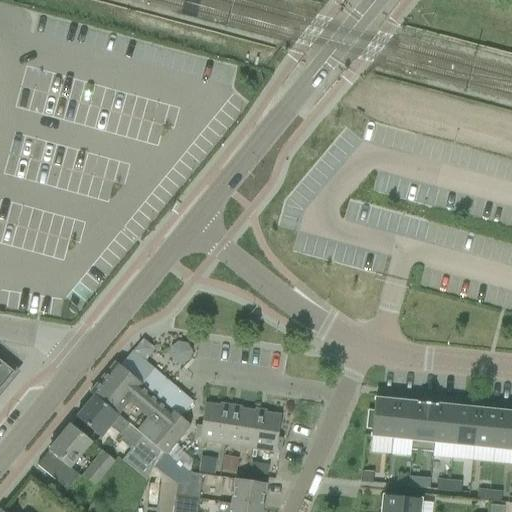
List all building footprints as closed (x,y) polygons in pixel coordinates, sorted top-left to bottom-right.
[(165,360),(186,362),(188,344),(166,342),(165,360)] [(0,389),(13,373),(0,362),(0,389)] [(165,455),(189,476),(189,473),(191,474),(192,462),(173,445),(188,427),(117,367),(112,367),(90,393),(154,446),(158,450),(160,452),(164,456),(165,455)] [(94,397),(76,418),(91,431),(102,439),(111,429),(122,437),(120,440),(131,450),(135,445),(143,451),(147,454),(154,446),(90,393),(90,394),(94,397)] [(370,411),(368,429),(372,429),(371,437),(392,439),(396,402),(375,399),(374,411),(370,411)] [(416,404),(396,402),(392,439),(411,441),(412,441),(416,404)] [(411,441),(410,451),(432,453),(433,443),(436,406),(416,404),(412,441),(411,441)] [(197,426),(194,441),(224,446),(230,407),(220,405),(219,407),(204,405),(201,427),(197,426)] [(457,408),(436,406),(433,443),(453,445),(457,408)] [(230,407),(224,446),(236,448),(248,449),(254,413),(242,411),(241,410),(241,408),(230,407)] [(473,447),(477,410),(457,408),(453,445),(473,447)] [(494,450),(498,412),(477,410),(473,447),(494,450)] [(254,413),(248,449),(279,454),(281,439),(277,439),(280,417),(266,414),(266,412),(254,411),(254,413)] [(511,413),(498,412),(494,450),(511,451),(511,413)] [(37,466),(66,490),(77,477),(81,480),(84,477),(95,486),(113,463),(102,453),(92,467),(79,457),(90,443),(70,426),(37,466)] [(143,451),(129,467),(146,481),(153,467),(160,452),(158,450),(154,446),(147,454),(143,451)] [(200,473),(214,475),(217,459),(203,456),(200,473)] [(223,457),(221,471),(236,473),(238,459),(223,457)] [(250,464),(248,474),(261,476),(262,465),(250,464)] [(172,511),(197,511),(202,476),(191,474),(189,473),(189,476),(190,477),(189,486),(177,485),(175,496),(172,511)] [(361,473),(360,483),(372,484),(373,474),(361,473)] [(396,476),(395,486),(407,487),(408,477),(396,476)] [(408,477),(407,487),(419,489),(429,490),(430,480),(420,479),(408,477)] [(231,505),(261,510),(265,485),(234,481),(231,505)] [(437,481),(436,490),(448,492),(449,482),(437,481)] [(449,482),(448,492),(460,493),(461,483),(449,482)] [(477,491),(476,501),(488,502),(489,492),(477,491)] [(489,492),(488,502),(500,503),(501,493),(489,492)] [(380,511),(419,511),(420,500),(382,496),(380,511)]
